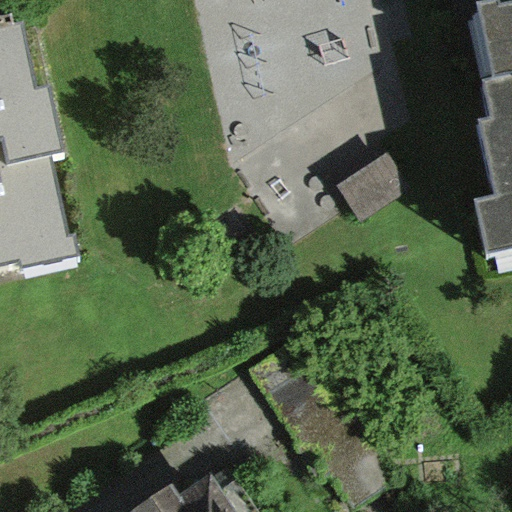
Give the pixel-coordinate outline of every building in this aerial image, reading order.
[(511,2),(463,14),(467,33),(489,127),(470,131),(486,201),(470,205),(484,263),(511,256),(511,2)] [(32,100),(16,26),(0,29),(0,268),(24,264),(28,280),(72,270),(50,169),(63,166),(48,96),(32,100)] [(328,188),(350,218),(396,185),(374,155),(328,188)] [(306,337),(251,374),(330,491),(340,484),(358,511),(403,481),(306,337)] [(165,511),(230,511),(210,482),(165,511)]
